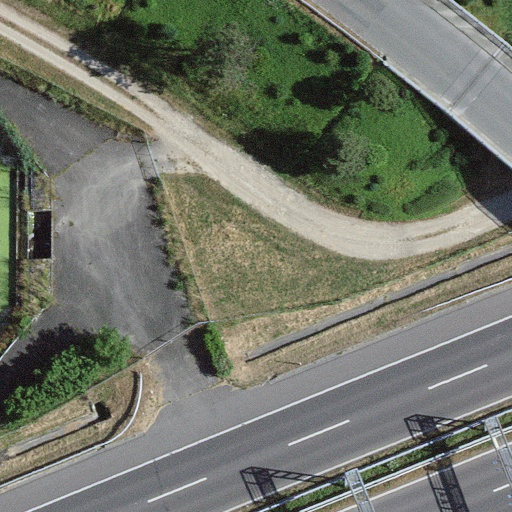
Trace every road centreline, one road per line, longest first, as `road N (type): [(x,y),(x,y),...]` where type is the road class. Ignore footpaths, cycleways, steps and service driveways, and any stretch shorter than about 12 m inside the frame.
road 1 (track): [(0,19),(338,233),(417,239),(511,206)]
road 2 (motorway): [(511,356),(124,511)]
road 3 (tertiary): [(511,115),(364,0)]
